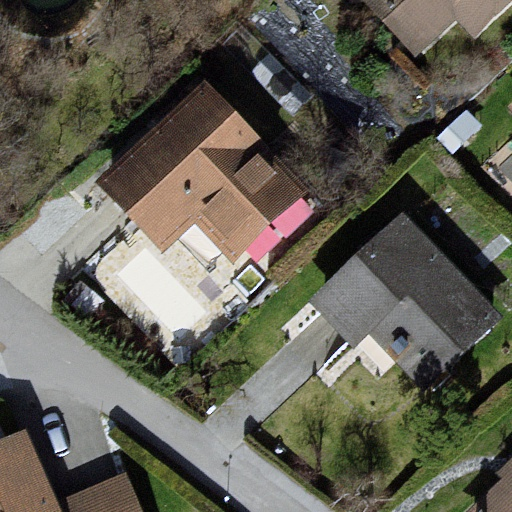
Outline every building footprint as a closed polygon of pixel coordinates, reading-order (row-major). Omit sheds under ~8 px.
[(340,0),(406,61),(443,23),(459,38),(501,0),(340,0)] [(191,84),(80,186),(147,265),(179,233),(209,263),(283,200),(191,84)] [(511,95),(493,113),(511,134),(511,95)] [(392,227),(301,309),(332,347),(349,336),(400,396),(480,324),(392,227)] [(511,511),(511,434),(500,445),(504,460),(483,479),(489,483),(463,504),(468,511),(511,511)] [(40,444),(0,459),(0,511),(146,511),(132,483),(71,510),(40,444)]
